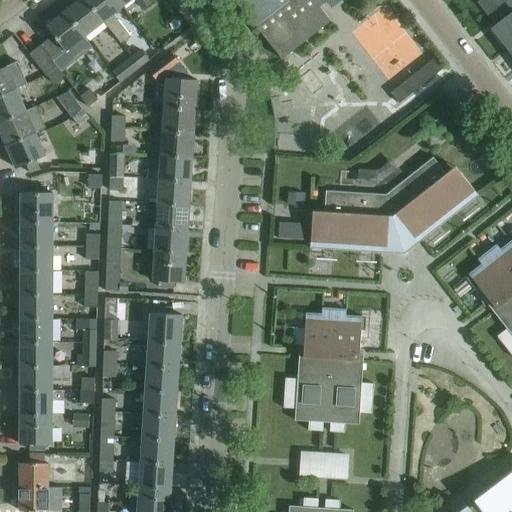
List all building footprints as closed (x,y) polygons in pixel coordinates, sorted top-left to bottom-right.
[(83,36),(103,21),(86,0),(77,0),(64,10),(83,36)] [(130,35),(112,13),(122,6),(117,0),(86,0),(103,21),(103,20),(120,42),(130,35)] [(150,3),(147,0),(117,0),(122,6),(129,0),(136,0),(143,8),(150,3)] [(234,0),(254,25),(255,24),(281,58),(283,58),(282,57),(329,20),(329,21),(330,20),(314,0),(324,0),(325,0),(324,0),(234,0)] [(401,0),(391,0),(363,21),(403,73),(437,47),(401,0)] [(492,22),(503,13),(492,0),(478,0),(477,1),(492,22)] [(492,0),(503,13),(511,6),(511,4),(508,0),(492,0)] [(83,36),(64,10),(45,25),(52,34),(40,43),(57,65),(69,56),(70,57),(79,51),(73,44),(83,36)] [(507,47),(511,42),(511,11),(507,15),(492,27),(507,47)] [(40,44),(28,53),(45,74),(57,65),(40,44)] [(138,66),(148,59),(141,49),(131,57),(138,66)] [(155,79),(177,62),(171,53),(149,70),(155,79)] [(398,102),(436,73),(443,67),(435,56),(389,91),(398,102)] [(119,81),(138,66),(131,57),(112,72),(119,81)] [(9,75),(23,69),(20,60),(6,66),(6,65),(0,67),(0,94),(15,88),(9,75)] [(53,84),(64,75),(57,66),(46,75),(53,84)] [(187,78),(187,73),(172,72),(172,77),(165,77),(163,106),(194,108),(196,79),(187,78)] [(106,79),(93,84),(98,97),(111,91),(106,79)] [(15,88),(0,94),(0,120),(25,110),(24,108),(21,101),(15,88)] [(88,106),(97,99),(88,88),(79,95),(88,106)] [(71,117),(82,108),(75,99),(64,107),(71,117)] [(25,110),(0,120),(0,131),(6,145),(35,132),(34,132),(45,127),(36,105),(25,110)] [(193,132),(194,108),(163,106),(162,130),(193,132)] [(78,126),(89,117),(82,108),(71,117),(78,126)] [(125,128),(125,116),(112,115),(111,128),(125,128)] [(124,141),(125,128),(111,128),(111,140),(124,141)] [(191,156),(193,132),(162,130),(160,154),(191,156)] [(29,172),(49,166),(35,132),(6,145),(15,167),(25,163),(29,172)] [(123,176),(124,153),(110,153),(109,175),(123,176)] [(190,180),(191,156),(160,154),(159,169),(147,168),(147,177),(190,180)] [(445,173),(432,156),(392,188),(393,189),(394,189),(396,191),(387,199),(375,198),(375,194),(376,194),(377,193),(325,190),(324,210),(312,210),(309,247),(383,252),(383,250),(381,250),(382,244),(401,245),(417,233),(420,238),(419,239),(420,240),(478,194),(455,166),(445,173)] [(101,187),(102,174),(88,173),(88,186),(101,187)] [(123,190),(123,176),(109,175),(108,190),(123,190)] [(188,204),(190,180),(147,177),(147,178),(158,179),(157,202),(188,204)] [(46,192),(46,186),(30,186),(30,192),(21,192),(20,217),(53,217),(53,192),(46,192)] [(287,191),(286,203),(303,204),(304,192),(287,191)] [(187,228),(188,204),(157,202),(155,226),(187,228)] [(121,225),(122,211),(107,211),(107,224),(121,225)] [(53,242),(53,217),(20,217),(20,242),(53,242)] [(121,247),(121,225),(107,224),(106,246),(121,247)] [(185,252),(187,228),(155,226),(154,250),(185,252)] [(99,246),(100,233),(85,233),(85,246),(99,246)] [(511,238),(500,248),(496,244),(486,251),(511,283),(511,238)] [(52,267),(53,242),(20,242),(20,267),(52,267)] [(99,259),(99,246),(85,246),(85,259),(99,259)] [(119,290),(121,247),(106,246),(105,290),(119,290)] [(183,282),(185,252),(154,250),(152,280),(159,280),(158,286),(173,287),(174,281),(183,282)] [(511,283),(486,251),(477,258),(481,263),(468,273),(495,307),(492,310),(506,328),(497,335),(511,354),(511,283)] [(52,292),(52,267),(20,267),(20,292),(52,292)] [(98,294),(98,271),(84,270),(83,293),(98,294)] [(52,317),(52,292),(20,292),(20,317),(52,317)] [(97,319),(98,294),(83,293),(83,306),(75,306),(74,319),(77,319),(97,319)] [(148,341),(179,343),(181,314),(172,313),(172,307),(150,306),(148,332),(148,341)] [(326,422),(334,308),(322,307),(321,313),(305,312),(302,356),(298,355),(297,378),(285,377),(283,407),(295,408),(294,419),(308,421),(308,429),(322,430),(323,421),(326,422)] [(371,412),(373,383),(361,382),(362,359),(358,359),(361,315),(345,315),(345,308),(334,308),(326,422),(330,422),(329,431),(344,432),(344,423),(358,424),(359,412),(371,412)] [(52,343),(52,317),(20,317),(20,342),(52,343)] [(96,342),(97,319),(77,319),(77,329),(82,329),(82,341),(96,342)] [(117,339),(117,319),(103,319),(103,339),(117,339)] [(95,366),(96,342),(82,341),(82,353),(76,353),(76,365),(95,366)] [(178,367),(179,343),(148,341),(146,365),(178,367)] [(52,368),(52,343),(20,342),(20,368),(52,368)] [(116,363),(117,350),(103,350),(103,363),(116,363)] [(116,376),(116,363),(103,363),(102,375),(116,376)] [(176,392),(178,367),(146,365),(144,390),(176,392)] [(52,393),(52,368),(20,368),(20,393),(52,393)] [(386,404),(386,373),(374,373),(374,403),(386,404)] [(95,377),(87,377),(81,377),(81,390),(94,390),(95,377)] [(94,403),(94,390),(81,390),(80,402),(94,403)] [(175,417),(176,392),(144,390),(143,415),(175,417)] [(52,393),(20,393),(20,418),(51,418),(52,402),(62,402),(62,393),(52,393)] [(115,413),(115,399),(101,398),(101,413),(115,413)] [(114,436),(115,424),(115,413),(101,413),(101,424),(100,436),(114,436)] [(173,442),(175,417),(143,415),(141,440),(173,442)] [(51,443),(51,424),(51,418),(20,418),(19,443),(29,443),(29,449),(44,449),(44,443),(51,443)] [(113,457),(114,447),(114,436),(100,436),(100,446),(99,457),(113,457)] [(171,467),(173,442),(141,440),(140,465),(171,467)] [(345,477),(347,455),(302,452),(300,474),(345,477)] [(44,464),(44,453),(29,453),(29,462),(19,462),(19,486),(47,486),(48,464),(44,464)] [(113,472),(113,457),(99,457),(99,471),(113,472)] [(170,492),(171,467),(140,465),(138,490),(170,492)] [(511,511),(511,470),(502,477),(503,478),(474,499),(476,501),(468,507),(466,505),(457,511),(511,511)] [(47,510),(47,486),(19,486),(19,510),(39,510),(47,510)] [(168,511),(170,492),(138,490),(136,511),(168,511)] [(90,510),(91,493),(82,493),(81,509),(90,510)] [(317,507),(318,498),(303,497),(303,506),(289,505),(288,511),(320,511),(321,507),(317,507)] [(339,508),(339,499),(325,498),(324,507),(321,507),(320,511),(352,511),(353,509),(339,508)] [(107,511),(108,501),(98,501),(97,511),(107,511)]
